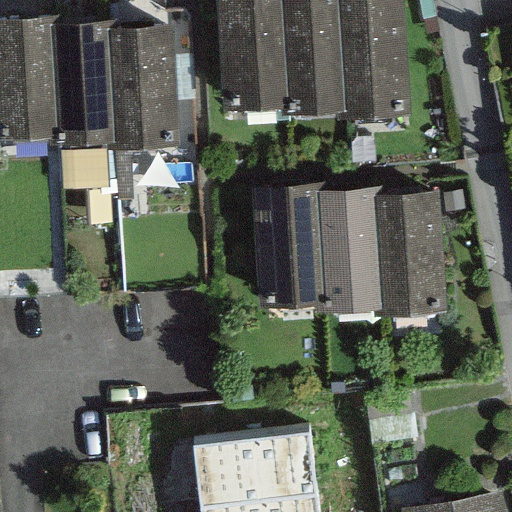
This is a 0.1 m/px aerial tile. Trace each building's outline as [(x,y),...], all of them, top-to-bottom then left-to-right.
[(279,0),(214,0),(221,103),(286,99),(279,0)] [(279,0),(286,99),(286,107),(335,104),(344,103),(337,0),(279,0)] [(337,0),(344,103),(335,104),(335,112),(410,106),(401,0),(337,0)] [(47,13),(53,12),(53,6),(0,9),(0,130),(55,127),(47,13)] [(53,12),(47,13),(55,127),(55,135),(104,132),(114,131),(106,18),(113,17),(113,9),(53,12)] [(113,17),(106,18),(114,131),(104,132),(104,140),(179,134),(170,13),(113,17)] [(315,181),(321,180),(320,174),(250,179),(258,299),(322,295),(315,181)] [(321,180),(315,181),(322,295),(323,303),(372,300),(381,299),(374,186),(381,185),(380,177),(321,180)] [(381,185),(374,186),(381,299),(372,300),(372,308),(446,302),(437,181),(381,185)] [(333,511),(321,411),(179,428),(188,511),(333,511)] [(504,511),(500,485),(400,503),(401,511),(504,511)]
